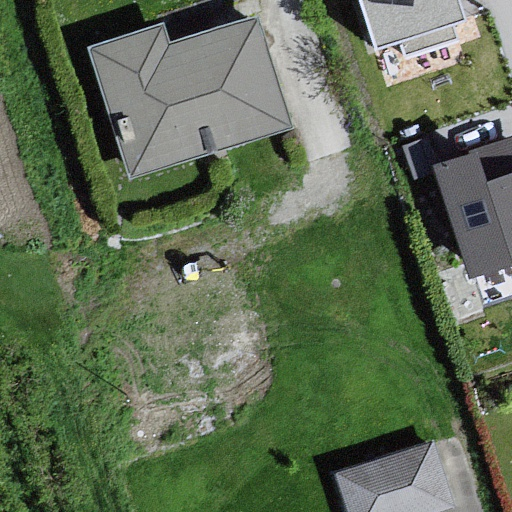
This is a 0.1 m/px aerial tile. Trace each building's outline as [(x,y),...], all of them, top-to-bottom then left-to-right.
[(361,0),(376,46),(464,19),(458,0),(361,0)] [(286,136),(249,20),(170,46),(159,30),(83,54),(125,187),(286,136)] [(511,135),(432,161),(468,272),(511,258),(511,135)] [(232,295),(116,328),(140,407),(255,374),(232,295)] [(432,438),(334,467),(348,511),(428,511),(453,505),(432,438)]
